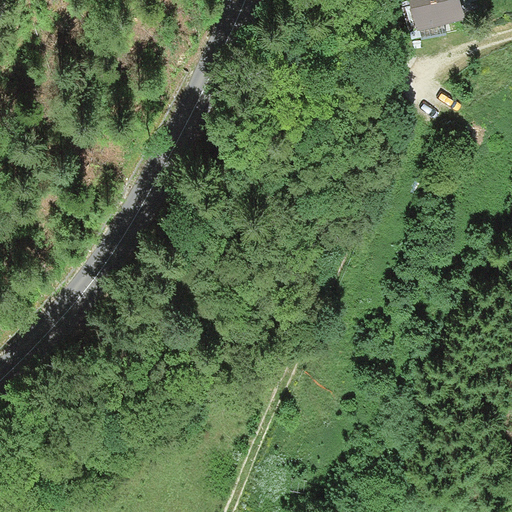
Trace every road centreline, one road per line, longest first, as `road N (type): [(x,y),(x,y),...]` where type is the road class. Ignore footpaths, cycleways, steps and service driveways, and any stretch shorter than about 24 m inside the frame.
road 1 (track): [(421,82),(229,511)]
road 2 (tertiary): [(241,0),(98,274),(0,379)]
